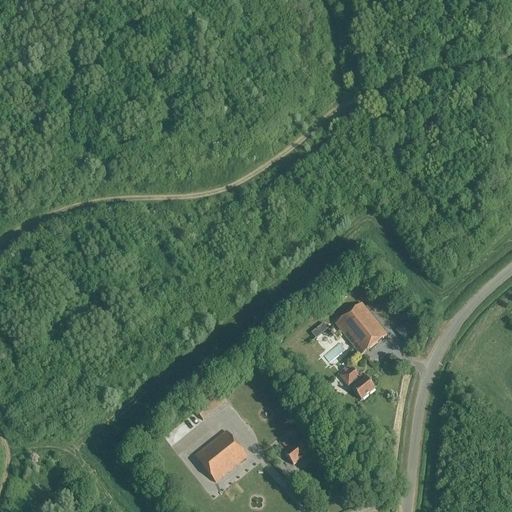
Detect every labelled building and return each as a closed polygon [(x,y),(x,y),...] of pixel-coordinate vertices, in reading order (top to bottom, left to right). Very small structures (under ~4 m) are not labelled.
[(335,325),(361,357),(387,336),(361,304),(335,325)] [(326,354),(330,361),(343,353),(339,345),(326,354)] [(348,385),(352,382),(355,387),(352,390),(361,401),(375,390),(366,379),(362,382),(349,366),(343,371),(346,375),(342,378),(348,385)] [(196,413),(203,422),(226,403),(218,394),(196,413)] [(195,458),(215,484),(247,458),(226,432),(195,458)] [(284,455),(293,466),(307,455),(298,443),(294,447),(288,439),(282,444),(288,451),(284,455)]
